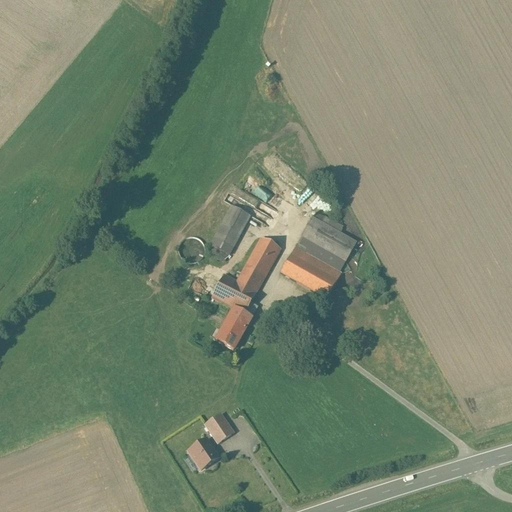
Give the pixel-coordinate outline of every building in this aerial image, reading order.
[(261,185),(255,192),(270,206),(277,198),(261,185)] [(232,207),(210,248),(228,257),(249,217),(232,207)] [(339,235),(311,219),(301,237),(345,262),(355,244),(339,235)] [(194,239),(189,239),(184,242),(181,246),(180,250),(181,255),(183,259),(187,262),(191,264),(196,263),(201,261),(204,257),(205,252),(204,248),(202,243),(198,240),(194,239)] [(237,283),(224,277),(212,299),(244,315),(280,250),(261,240),(237,283)] [(307,249),(297,244),(295,249),(304,254),(307,249)] [(304,254),(295,249),(280,274),(326,300),(341,275),(304,254)] [(229,323),(227,322),(216,342),(233,352),(244,331),(237,327),(244,315),(236,311),(229,323)] [(220,417),(206,427),(211,434),(225,424),(220,417)] [(225,424),(211,434),(218,444),(231,434),(225,424)] [(206,441),(188,453),(201,472),(218,460),(206,441)]
